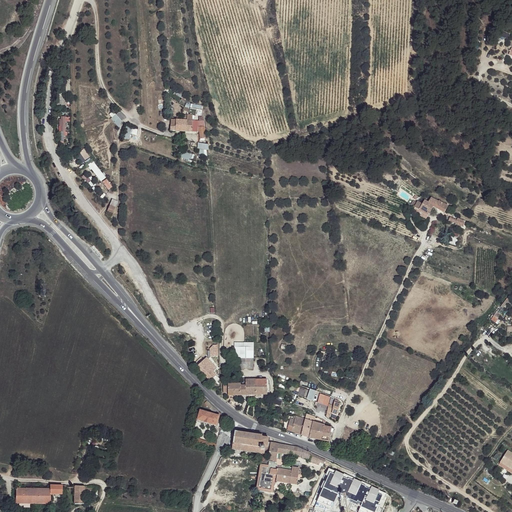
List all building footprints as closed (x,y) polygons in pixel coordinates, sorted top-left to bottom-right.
[(118,111),(115,114),(121,121),(124,117),(118,111)] [(187,121),(175,120),(174,127),(174,131),(186,132),(187,121)] [(137,135),(137,126),(125,126),(124,139),(130,139),(130,134),(137,135)] [(82,162),(89,157),(84,149),(76,154),(82,162)] [(180,151),(179,156),(192,161),(194,155),(180,151)] [(101,182),(106,178),(93,161),(88,165),(101,182)] [(108,190),(112,187),(106,179),(102,182),(108,190)] [(429,203),(424,201),(419,210),(429,215),(433,207),(444,212),(448,206),(439,201),(438,202),(431,198),(429,203)] [(465,221),(448,216),(446,221),(463,227),(465,221)] [(215,349),(207,354),(209,358),(217,352),(215,349)] [(207,358),(202,362),(213,373),(217,369),(207,358)] [(202,362),(197,367),(210,381),(216,377),(213,373),(202,362)] [(247,395),(268,395),(268,380),(246,380),(247,386),(247,395)] [(241,384),(229,384),(229,390),(229,395),(241,395),(241,386),(241,384)] [(309,389),(306,399),(312,401),(315,390),(309,389)] [(330,397),(325,395),(322,402),(328,405),(330,397)] [(334,406),(329,405),(327,413),(331,413),(332,414),(337,416),(341,405),(335,402),(334,406)] [(218,416),(199,411),(198,421),(216,426),(218,416)] [(326,425),(314,422),(306,419),(296,416),(294,422),(289,421),(287,430),(301,435),(309,438),(328,442),(332,428),(325,427),(326,425)] [(262,436),(236,432),(234,443),(264,448),(265,447),(267,447),(268,443),(269,439),(262,438),(262,436)] [(216,443),(188,437),(188,441),(215,447),(216,443)] [(264,448),(234,443),(233,450),(262,454),(263,454),(264,448)] [(272,492),(275,481),(298,484),(299,478),(303,474),(304,469),(299,468),(299,465),(284,463),(285,459),(283,458),(283,454),(315,459),(316,457),(299,448),(270,444),(268,443),(267,447),(267,450),(270,450),(268,462),(264,462),(262,461),(260,461),(255,489),(260,490),(272,492)] [(108,448),(99,445),(95,458),(107,461),(111,449),(108,448)] [(511,455),(507,452),(499,463),(511,471),(511,455)] [(511,473),(511,471),(499,463),(497,466),(511,475),(511,473)] [(385,497),(386,493),(328,468),(312,505),(337,511),(338,511),(344,501),(360,506),(357,511),(381,511),(387,498),(385,497)] [(240,488),(230,485),(229,490),(233,492),(233,491),(241,493),(241,490),(240,490),(240,488)] [(62,486),(50,486),(50,488),(50,494),(62,494),(62,486)] [(84,487),(75,486),(74,505),(84,504),(84,491),(84,487)] [(50,488),(17,488),(17,504),(24,505),(29,504),(50,505),(50,494),(50,488)] [(233,492),(230,499),(244,504),(247,496),(241,493),(233,491),(233,492)]
